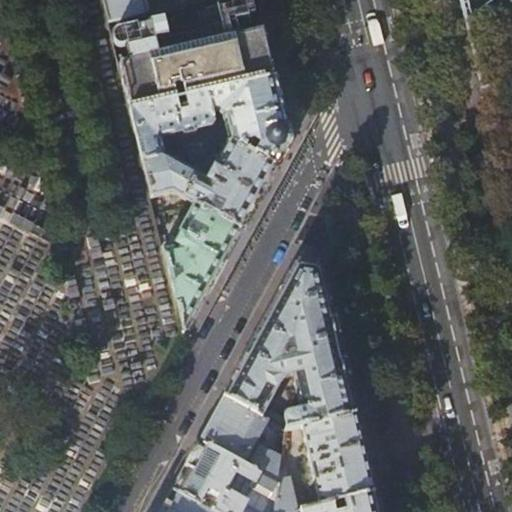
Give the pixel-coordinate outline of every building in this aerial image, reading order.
[(103,0),(109,24),(149,14),(145,0),(103,0)] [(119,65),(131,113),(275,78),(269,50),(264,29),(119,65)] [(229,140),(229,141),(276,167),(278,163),(287,147),(288,140),(288,133),(275,78),(131,113),(143,160),(166,155),(162,137),(214,126),(216,125),(216,123),(217,121),(214,111),(219,111),(225,116),(229,140)] [(263,191),(276,167),(229,141),(208,180),(195,205),(241,230),(263,191)] [(192,160),(194,161),(207,158),(208,156),(206,146),(190,150),(192,160)] [(166,156),(166,155),(143,160),(153,199),(176,195),(195,205),(208,180),(166,156)] [(228,255),(241,230),(195,205),(179,234),(180,235),(177,240),(173,237),(171,240),(174,246),(164,248),(167,258),(185,334),(202,303),(228,255)] [(321,268),(296,265),(261,329),(224,397),(268,421),(286,431),(302,427),(355,414),(321,268)] [(259,437),(268,421),(224,397),(203,434),(199,441),(279,486),(279,485),(282,460),(260,447),(264,440),(259,437)] [(360,434),(355,414),(302,427),(321,507),(374,493),(360,434)] [(275,511),(279,486),(199,441),(192,455),(173,490),(213,511),(275,511)] [(295,511),(288,482),(279,485),(279,486),(275,511),(295,511)] [(169,496),(160,511),(213,511),(173,490),(169,496)] [(374,493),(321,507),(299,511),(378,511),(375,495),(374,493)]
